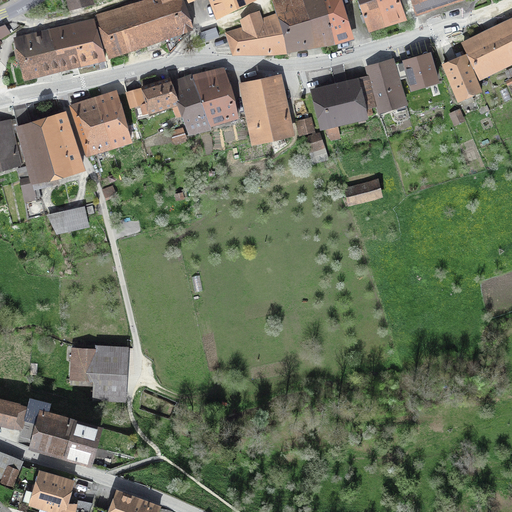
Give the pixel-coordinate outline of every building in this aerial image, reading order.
[(67,0),(70,10),(93,4),(91,0),(67,0)] [(152,0),(150,0),(97,18),(109,57),(164,38),(152,0)] [(152,0),(164,38),(192,28),(187,11),(181,0),(152,0)] [(211,0),(217,16),(236,7),(233,0),(211,0)] [(300,0),(276,0),(272,1),(276,16),(286,52),(315,46),(300,0)] [(321,0),(300,0),(315,46),(335,42),(321,0)] [(321,0),(335,42),(351,39),(344,16),(348,14),(343,0),(321,0)] [(358,0),(369,30),(384,25),(376,0),(358,0)] [(376,0),(384,25),(405,17),(398,0),(376,0)] [(411,0),(415,14),(457,0),(411,0)] [(234,53),(241,52),(286,52),(276,16),(261,21),(258,13),(249,16),(241,20),(244,28),(227,34),(234,53)] [(511,20),(463,45),(479,78),(511,62),(511,20)] [(94,21),(51,32),(60,70),(105,59),(94,21)] [(0,26),(0,37),(1,39),(11,33),(5,25),(0,26)] [(218,36),(216,28),(201,33),(204,41),(218,36)] [(24,78),(60,70),(51,32),(15,40),(24,78)] [(394,64),(399,80),(409,77),(413,89),(437,82),(429,55),(427,52),(423,53),(422,56),(395,65),(395,63),(394,64)] [(481,91),(467,57),(443,67),(458,101),(481,91)] [(395,104),(405,102),(399,80),(394,64),(393,61),(366,68),(379,113),(396,107),(395,104)] [(238,117),(224,70),(193,78),(210,128),(211,127),(211,125),(238,117)] [(254,142),(291,134),(278,75),(242,83),(254,142)] [(154,76),(140,81),(146,103),(134,107),(136,116),(177,103),(171,85),(169,79),(169,80),(157,84),(154,76)] [(193,78),(171,85),(177,103),(178,106),(174,107),(177,117),(182,115),(188,133),(210,128),(193,78)] [(374,106),(367,78),(314,91),(323,127),(367,116),(365,109),(374,106)] [(126,125),(116,91),(96,98),(111,147),(140,138),(136,123),(126,125)] [(141,92),(134,94),(137,105),(144,103),(141,92)] [(130,107),(137,105),(134,94),(127,96),(130,107)] [(96,98),(70,106),(86,155),(111,147),(96,98)] [(455,125),(463,121),(458,110),(450,113),(455,125)] [(28,166),(31,178),(20,180),(25,201),(39,197),(37,186),(58,181),(56,176),(82,168),(65,114),(18,127),(28,166)] [(313,131),(310,118),(298,121),(302,135),(313,131)] [(10,120),(0,122),(0,170),(20,165),(10,120)] [(182,138),(179,131),(171,133),(175,144),(185,141),(184,137),(182,138)] [(319,133),(305,138),(313,162),(328,158),(319,133)] [(31,178),(28,166),(18,169),(20,180),(31,178)] [(380,196),(376,180),(346,188),(350,204),(380,196)] [(113,186),(102,190),(105,198),(116,194),(113,186)] [(87,226),(84,211),(49,218),(56,232),(87,226)] [(93,399),(125,400),(128,348),(96,346),(95,350),(73,348),(72,379),(94,380),(93,399)] [(0,423),(22,430),(22,436),(32,439),(40,410),(47,412),(50,403),(30,398),(28,407),(0,400),(0,423)] [(68,428),(70,419),(47,412),(40,410),(32,439),(30,448),(66,458),(74,429),(68,428)] [(74,429),(66,458),(90,464),(100,427),(70,419),(68,428),(74,429)] [(13,486),(18,471),(8,466),(9,463),(0,459),(0,477),(2,479),(1,482),(13,486)] [(67,503),(73,481),(39,472),(33,491),(26,490),(23,501),(58,511),(73,511),(75,503),(67,503)] [(157,511),(160,508),(116,491),(108,511),(95,507),(93,511),(157,511)] [(88,511),(92,504),(77,501),(75,511),(88,511)]
